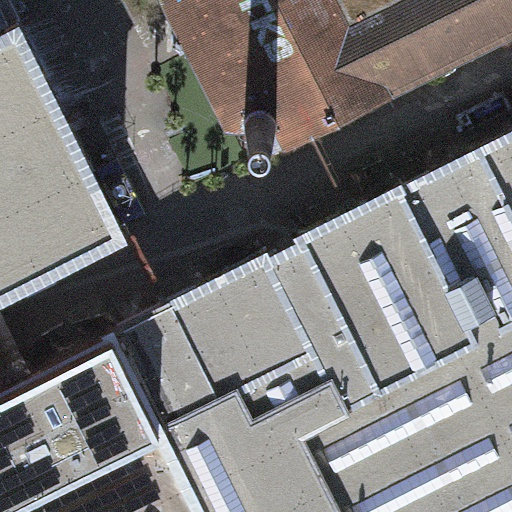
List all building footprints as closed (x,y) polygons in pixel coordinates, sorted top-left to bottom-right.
[(0,0),(0,285),(124,223),(10,0),(0,0)] [(288,143),(440,67),(406,0),(165,0),(230,126),(243,125),(246,131),(251,137),(258,140),(265,139),(271,150),(288,143)] [(511,0),(406,0),(440,67),(511,30),(511,0)] [(111,331),(202,511),(511,511),(511,128),(403,183),(401,179),(297,231),(300,237),(286,244),(270,252),(267,246),(109,326),(111,331)] [(0,511),(202,511),(111,331),(35,369),(34,367),(1,384),(0,384),(0,511)]
